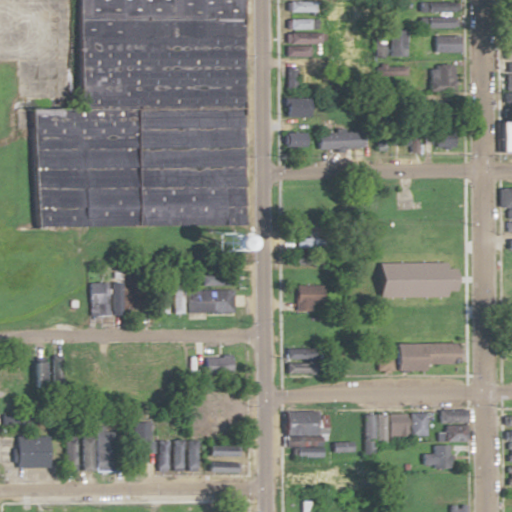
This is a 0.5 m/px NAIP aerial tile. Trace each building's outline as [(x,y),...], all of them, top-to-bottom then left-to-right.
[(73,0),(238,0),(238,16),(73,16),(73,0)] [(416,1),(416,11),(454,11),(454,1),(416,1)] [(416,16),(416,26),(455,26),(455,16),(416,16)] [(73,19),(237,19),(237,105),(73,105),(73,19)] [(402,30),(386,30),(386,56),(402,56),(402,30)] [(424,56),(424,30),(408,30),(408,56),(424,56)] [(317,33),(286,33),(286,43),(317,43),(317,33)] [(429,51),(457,51),(457,34),(429,34),(429,51)] [(511,44),(500,45),(502,100),(511,99),(511,44)] [(284,55),(307,55),(307,45),(284,45),(284,55)] [(442,94),(452,93),(449,64),(426,67),(427,84),(441,83),(442,94)] [(285,92),(295,92),(295,68),(285,68),(285,92)] [(281,97),(281,117),(307,117),(307,97),(281,97)] [(24,109),(238,108),(239,224),(25,225),(24,109)] [(511,120),(494,121),(495,151),(511,150),(511,120)] [(405,145),(405,125),(385,125),(385,145),(405,145)] [(431,130),(431,148),(450,148),(450,130),(431,130)] [(313,149),(354,149),(354,132),(313,132),(313,149)] [(280,148),(303,147),(303,133),(280,134),(280,148)] [(511,187),(494,188),(494,208),(511,207),(511,187)] [(453,220),(419,220),(419,234),(453,234),(453,220)] [(452,249),(452,238),(427,238),(427,249),(452,249)] [(200,276),(200,284),(235,284),(235,276),(200,276)] [(106,315),(106,282),(87,282),(87,315),(106,315)] [(135,284),(122,285),(122,282),(108,282),(109,315),(123,314),(122,310),(136,309),(135,284)] [(164,314),(164,283),(153,283),(153,314),(164,314)] [(293,311),(315,311),(315,286),(293,286),(293,311)] [(230,290),(183,290),(183,312),(230,312),(230,290)] [(418,370),(418,364),(454,364),(454,343),(387,343),(387,347),(373,347),(373,370),(418,370)] [(315,375),(315,353),(282,353),(282,375),(315,375)] [(230,374),(230,357),(200,357),(200,374),(230,374)] [(434,423),(461,423),(461,410),(434,410),(434,423)] [(279,435),(323,435),(323,411),(279,411),(279,435)] [(403,413),(383,413),(383,441),(403,441),(403,413)] [(405,413),(405,439),(422,439),(422,413),(405,413)] [(370,453),(370,414),(359,414),(359,453),(370,453)] [(502,462),(511,461),(511,416),(501,416),(502,462)] [(148,454),(147,423),(128,424),(129,455),(148,454)] [(463,441),(463,425),(438,425),(438,441),(463,441)] [(112,431),(100,431),(99,426),(90,426),(90,439),(80,439),(80,471),(112,470),(112,431)] [(44,436),(11,436),(11,467),(44,467),(44,436)] [(62,471),(73,471),(73,437),(62,437),(62,471)] [(328,452),(348,450),(348,441),(328,442),(328,452)] [(417,452),(417,468),(446,468),(446,445),(426,445),(426,452),(417,452)] [(353,487),(353,465),(329,465),(329,487),(353,487)] [(511,466),(502,466),(502,485),(511,485),(511,466)] [(286,474),(286,484),(317,484),(317,474),(286,474)]
